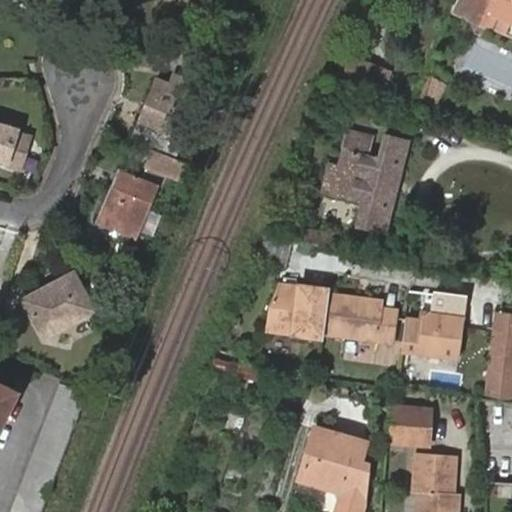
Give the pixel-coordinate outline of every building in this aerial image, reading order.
[(167,0),(199,14),(205,0),(167,0)] [(493,14),(488,12),(460,0),(457,0),(453,10),(484,24),(483,26),(486,27),(493,14)] [(460,0),(488,12),(493,0),(460,0)] [(511,0),(493,0),(488,12),(493,14),(511,22),(511,0)] [(511,24),(511,22),(493,14),(486,27),(507,35),(511,24)] [(511,39),(511,38),(486,27),(483,26),(482,27),(511,39)] [(232,63),(219,56),(214,68),(227,75),(232,63)] [(379,95),(390,72),(351,56),(341,79),(379,95)] [(169,84),(156,79),(132,139),(170,154),(200,85),(174,74),(169,84)] [(415,105),(431,114),(446,86),(429,77),(415,105)] [(0,126),(0,161),(7,163),(7,166),(20,170),(30,138),(16,134),(16,132),(0,126)] [(385,234),(409,140),(385,134),(379,159),(374,158),(366,156),(371,138),(347,132),(338,165),(327,163),(320,193),(362,204),(356,227),(385,234)] [(182,161),(152,150),(141,177),(171,189),(182,161)] [(157,187),(120,171),(99,222),(136,237),(157,187)] [(328,247),(331,233),(304,229),(302,241),(328,247)] [(257,264),(268,266),(280,240),(262,237),(257,264)] [(288,270),(292,242),(280,240),(268,266),(288,270)] [(73,275),(25,302),(43,337),(92,311),(73,275)] [(322,330),(394,341),(399,310),(382,307),(384,300),(328,292),(329,287),(278,279),(269,302),(265,326),(322,335),(322,330)] [(487,398),(511,401),(511,312),(498,311),(487,398)] [(406,317),(401,349),(458,356),(464,317),(430,312),(422,319),(406,317)] [(41,511),(78,418),(87,394),(59,384),(10,511),(41,511)] [(0,387),(0,424),(15,394),(0,387)] [(429,409),(387,407),(385,440),(426,442),(429,409)] [(314,428),(299,479),(336,490),(339,499),(334,511),(358,511),(362,504),(364,464),(359,462),(365,443),(314,428)] [(454,454),(418,452),(415,492),(421,492),(419,511),(456,511),(458,493),(451,492),(454,454)]
